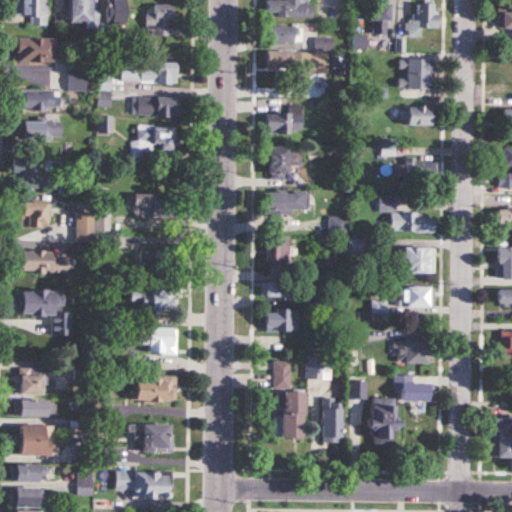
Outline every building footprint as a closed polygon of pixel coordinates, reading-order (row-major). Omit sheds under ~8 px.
[(14,0),(14,17),(29,17),(29,26),(45,26),(45,0),(14,0)] [(97,8),(91,8),(90,0),(68,0),(68,23),(87,23),(87,28),(97,28),(97,8)] [(124,0),(104,0),(105,26),(125,26),(124,0)] [(265,0),(265,16),(309,16),(309,0),(265,0)] [(388,3),(372,3),(372,35),(388,35),(388,3)] [(170,4),(152,4),(152,14),(144,14),(144,26),(150,26),(150,36),(170,36),(170,4)] [(419,37),(419,27),(437,27),(437,13),(432,13),(432,4),(416,4),(416,20),(407,20),(407,37),(419,37)] [(511,28),(511,8),(496,8),(496,28),(511,28)] [(265,43),(300,43),(300,26),(265,26),(265,43)] [(366,49),(366,35),(353,35),(352,49),(366,49)] [(333,38),(314,37),(314,49),(332,50),(333,38)] [(15,38),(15,62),(54,62),(54,38),(15,38)] [(511,51),(503,52),(503,84),(511,83),(511,51)] [(265,71),(314,71),(314,52),(265,52),(265,71)] [(434,88),(434,59),(405,59),(405,81),(402,81),(402,88),(434,88)] [(120,68),(120,83),(175,83),(175,68),(120,68)] [(67,92),(85,92),(85,73),(67,73),(67,92)] [(97,91),(108,91),(109,78),(97,78),(97,91)] [(58,109),(58,91),(17,91),(17,109),(58,109)] [(97,107),(108,107),(108,98),(97,97),(97,107)] [(130,117),(175,117),(175,97),(130,97),(130,117)] [(264,133),(301,133),(301,105),(287,105),(287,113),(264,113),(264,133)] [(406,107),(406,125),(432,125),(432,107),(406,107)] [(511,109),(502,109),(502,128),(511,127),(511,109)] [(21,118),(21,140),(59,140),(59,118),(21,118)] [(178,126),(134,126),(134,151),(178,152),(178,126)] [(267,147),(267,179),(286,179),(286,147),(267,147)] [(501,166),(511,166),(511,147),(501,148),(501,166)] [(38,175),(39,160),(12,159),(11,189),(57,190),(57,175),(38,175)] [(419,161),(399,163),(401,183),(421,182),(419,161)] [(511,188),(511,173),(498,174),(498,188),(511,188)] [(300,210),(300,192),(259,192),(259,210),(300,210)] [(171,195),(132,195),(132,217),(171,217),(171,195)] [(432,232),(433,214),(395,213),(395,196),(378,195),(378,212),(390,212),(390,232),(432,232)] [(46,202),(20,202),(20,228),(46,228),(46,202)] [(511,209),(497,210),(497,228),(511,228),(511,209)] [(74,213),(74,242),(92,242),(92,213),(74,213)] [(347,215),(327,215),(327,237),(347,237),(347,215)] [(287,263),(287,235),(266,235),(266,263),(287,263)] [(363,252),(363,238),(349,238),(349,252),(363,252)] [(433,247),(402,247),(402,273),(433,273),(433,247)] [(496,278),(511,278),(511,247),(496,248),(496,278)] [(172,251),(138,251),(138,270),(172,270),(172,251)] [(65,274),(65,252),(18,252),(18,274),(65,274)] [(262,296),(287,296),(287,281),(262,281),(262,296)] [(402,307),(428,307),(428,287),(402,287),(402,307)] [(50,315),(50,335),(69,335),(70,313),(59,312),(60,290),(16,290),(15,315),(50,315)] [(130,302),(140,302),(140,310),(148,310),(148,316),(173,316),(173,290),(130,290),(130,302)] [(511,290),(495,290),(495,307),(511,306),(511,290)] [(385,301),(371,301),(371,315),(385,315),(385,301)] [(263,309),(263,331),(298,331),(298,309),(263,309)] [(175,328),(130,328),(130,344),(146,344),(146,355),(175,355),(175,328)] [(511,330),(499,331),(499,356),(511,355),(511,330)] [(432,340),(393,340),(393,363),(432,363),(432,340)] [(331,379),(331,356),(304,356),(304,379),(331,379)] [(272,389),(289,389),(289,361),(272,361),(272,389)] [(41,394),(40,368),(17,368),(17,394),(41,394)] [(174,377),(132,377),(132,403),(174,403),(174,377)] [(432,400),(432,380),(397,380),(397,400),(432,400)] [(302,437),(302,392),(279,392),(279,437),(302,437)] [(394,438),(394,397),(369,397),(369,438),(394,438)] [(319,443),(339,443),(339,398),(319,398),(319,443)] [(54,417),(54,399),(17,399),(17,417),(54,417)] [(511,457),(511,416),(493,416),(491,457),(511,457)] [(170,424),(140,424),(140,452),(170,452),(170,424)] [(17,425),(17,454),(51,454),(51,425),(17,425)] [(9,482),(42,482),(42,464),(9,464),(9,482)] [(169,497),(169,472),(114,471),(114,496),(169,497)] [(9,507),(42,507),(42,487),(9,487),(9,507)]
